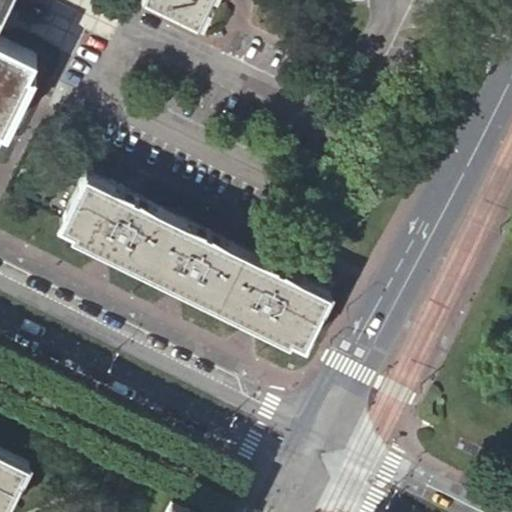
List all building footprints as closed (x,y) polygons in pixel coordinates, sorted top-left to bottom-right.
[(0,0),(0,123),(1,121),(7,110),(9,111),(25,79),(23,77),(29,65),(36,51),(0,33),(0,0)] [(164,0),(199,17),(207,0),(164,0)] [(35,68),(29,65),(23,77),(25,79),(9,111),(7,110),(1,121),(8,124),(35,68)] [(330,287),(87,167),(61,218),(305,338),(330,287)] [(28,459),(0,445),(0,507),(3,509),(28,459)] [(198,511),(171,499),(164,511),(198,511)]
